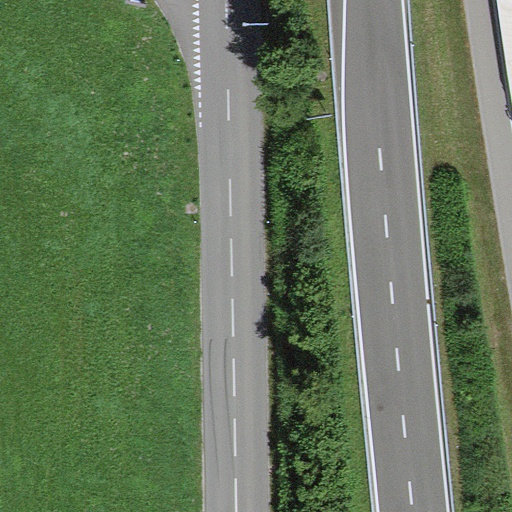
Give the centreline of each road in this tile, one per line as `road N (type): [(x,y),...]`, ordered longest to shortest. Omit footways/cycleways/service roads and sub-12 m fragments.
road 1 (motorway): [(360,0),(402,511)]
road 2 (tertiary): [(217,0),(230,511)]
